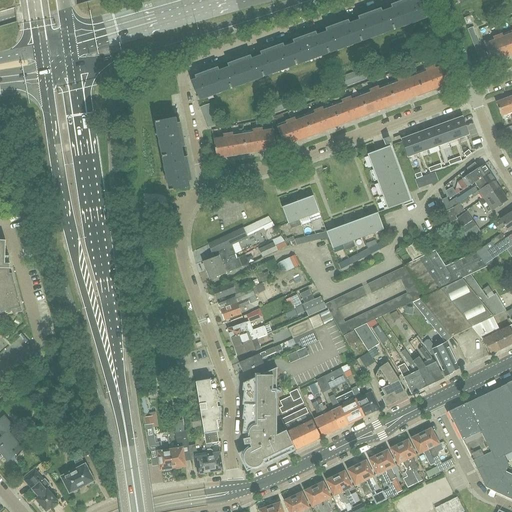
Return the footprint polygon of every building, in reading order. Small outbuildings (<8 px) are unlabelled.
[(38,0),(0,11),(0,12),(14,9),(15,16),(16,23),(0,27),(0,28),(96,0),(94,0),(77,5),(76,0),(38,0)] [(392,8),(387,10),(394,29),(427,17),(426,14),(420,0),(414,0),(415,0),(414,0),(408,0),(408,1),(397,5),(396,2),(390,5),(392,8)] [(361,41),(394,29),(387,10),(382,12),(381,8),(375,10),(376,13),(364,17),(364,14),(358,16),(359,20),(354,22),(361,41)] [(467,25),(472,23),(470,16),(464,18),(467,25)] [(326,32),(322,34),(329,53),(361,41),(354,22),(350,24),(348,20),(342,22),(343,24),(332,28),(331,26),(325,28),(326,32)] [(474,27),(468,29),(481,61),(486,59),(474,27)] [(294,44),(289,45),(296,65),(329,53),(322,34),(317,35),(316,32),(310,34),(310,36),(299,40),(298,38),(292,40),(294,44)] [(431,54),(440,51),(432,32),(423,35),(431,54)] [(511,34),(504,37),(503,34),(498,36),(506,57),(506,56),(511,54),(511,55),(511,54),(511,34)] [(506,57),(498,36),(493,38),(494,41),(485,45),(492,62),(500,59),(500,58),(505,56),(506,57)] [(256,57),(263,76),(296,65),(289,45),(284,47),(283,43),(277,45),(278,48),(267,52),(266,50),(260,52),(261,56),(256,57)] [(228,67),(224,69),(230,88),(263,76),(256,57),(252,59),(250,55),(244,57),(245,60),(234,64),(233,61),(227,64),(228,67)] [(452,84),(445,65),(435,69),(434,66),(430,68),(438,89),(437,88),(443,86),(443,87),(444,87),(452,84)] [(196,79),(191,81),(197,97),(196,97),(197,100),(230,88),(224,69),(219,71),(218,67),(212,69),(213,72),(201,75),(200,73),(194,75),(196,79)] [(438,89),(430,68),(425,70),(426,73),(417,76),(424,94),(431,91),(432,91),(431,90),(437,88),(437,89),(438,89)] [(343,77),(346,86),(366,79),(362,70),(343,77)] [(416,97),(424,94),(417,76),(407,80),(406,77),(402,78),(410,99),(410,98),(415,96),(415,97),(416,97)] [(410,99),(402,78),(397,80),(398,83),(389,87),(396,105),(403,102),(404,102),(404,100),(409,98),(409,100),(410,99)] [(396,105),(389,87),(379,90),(378,87),(374,89),(382,110),(382,109),(387,107),(388,108),(388,107),(396,105)] [(382,110),(374,89),(369,91),(370,93),(361,97),(368,115),(376,112),(376,111),(381,109),(382,110)] [(268,105),(272,114),(292,106),(288,97),(268,105)] [(368,115),(361,97),(351,100),(350,98),(346,99),(354,120),(353,119),(359,117),(359,118),(360,118),(368,115)] [(511,111),(511,109),(508,98),(496,103),(501,116),(511,111)] [(354,120),(346,99),(341,101),(342,104),(333,107),(340,125),(347,123),(348,123),(348,121),(353,119),(353,121),(354,120)] [(207,128),(211,126),(217,124),(209,105),(200,108),(207,128)] [(332,128),(340,125),(333,107),(323,111),(322,108),(318,110),(326,131),(326,130),(331,128),(331,129),(332,128)] [(326,131),(318,110),(313,112),(314,114),(305,118),(312,136),(320,133),(320,132),(325,130),(325,131),(326,131)] [(162,157),(182,152),(181,148),(185,147),(184,141),(181,141),(179,130),(181,129),(180,123),(176,124),(175,118),(155,122),(162,157)] [(312,136),(305,118),(296,121),(295,118),(290,120),(298,141),(298,140),(303,138),(304,139),(312,136)] [(462,118),(452,121),(458,138),(468,134),(462,118)] [(298,141),(290,120),(285,122),(286,125),(277,128),(284,146),(292,143),(292,144),(292,143),(292,142),(297,140),(298,141)] [(448,142),(458,138),(452,121),(442,125),(448,142)] [(438,145),(448,142),(442,125),(432,129),(438,145)] [(261,151),(257,129),(252,130),(253,133),(243,134),(246,154),(254,153),(255,152),(255,151),(260,150),(260,152),(261,151)] [(267,150),(276,149),(272,130),(262,131),(262,129),(257,129),(261,151),(261,150),(267,149),(267,151),(267,150)] [(438,145),(432,129),(422,132),(428,149),(438,145)] [(428,149),(422,132),(412,136),(418,153),(428,149)] [(246,154),(243,134),(233,136),(233,133),(228,134),(231,156),(232,156),(232,155),(237,154),(237,155),(238,155),(246,154)] [(223,138),(213,139),(217,159),(225,157),(226,157),(225,156),(231,155),(231,156),(228,134),(223,135),(223,138)] [(412,136),(402,140),(403,142),(408,156),(418,153),(412,136)] [(383,140),(385,145),(391,143),(389,137),(383,140)] [(379,195),(382,194),(383,197),(380,198),(384,209),(387,208),(388,210),(410,201),(390,146),(367,155),(368,157),(365,158),(369,168),(372,167),(373,170),(370,171),(374,182),(377,181),(378,184),(375,185),(379,195)] [(182,152),(162,157),(169,191),(189,187),(188,182),(192,181),(190,175),(188,175),(185,163),(188,163),(187,157),(183,158),(182,152)] [(471,185),(474,183),(489,173),(484,164),(462,178),(468,187),(471,185)] [(438,182),(435,173),(416,180),(415,180),(418,189),(438,182)] [(489,173),(474,183),(476,186),(469,190),(472,195),(479,190),(494,180),(489,173)] [(484,198),(499,188),(494,180),(479,190),(472,195),(474,197),(479,194),(482,199),(484,198)] [(450,199),(457,194),(455,191),(453,187),(446,191),(450,199)] [(486,213),(507,200),(499,188),(484,198),(482,199),(479,201),(486,213)] [(309,216),(319,212),(313,196),(303,200),(309,216)] [(457,197),(449,202),(447,197),(442,199),(447,210),(451,208),(460,202),(457,197)] [(298,220),(309,216),(303,200),(292,204),(298,220)] [(292,204),(282,207),(288,224),(298,220),(292,204)] [(456,216),(464,211),(459,204),(453,208),(451,209),(455,216),(456,216)] [(456,216),(455,216),(451,209),(453,208),(442,212),(447,225),(456,220),(458,220),(457,219),(456,216)] [(467,212),(457,219),(458,220),(456,220),(460,228),(468,239),(480,231),(472,220),(467,212)] [(508,231),(511,228),(511,212),(501,220),(501,221),(495,225),(498,230),(501,227),(502,228),(505,226),(508,231)] [(378,213),(367,217),(373,233),(384,230),(378,213)] [(363,237),(373,233),(367,217),(357,221),(363,237)] [(357,221),(347,224),(353,241),(363,237),(357,221)] [(347,224),(336,228),(343,245),(353,241),(347,224)] [(214,257),(203,262),(206,271),(229,262),(237,258),(236,255),(235,254),(232,245),(238,242),(248,238),(246,234),(244,229),(244,228),(209,244),(212,251),(214,257)] [(326,232),(327,233),(328,238),(332,249),(343,245),(336,228),(326,232)] [(296,246),(328,238),(327,233),(294,240),(296,246)] [(413,261),(405,266),(417,285),(424,297),(421,299),(413,303),(445,342),(435,347),(433,348),(429,350),(432,355),(436,354),(443,369),(442,369),(445,377),(453,373),(453,371),(459,368),(446,341),(451,337),(472,327),(473,327),(478,324),(481,323),(489,319),(493,317),(502,313),(506,311),(505,310),(496,294),(494,295),(488,298),(482,291),(471,274),(487,266),(486,263),(493,258),(494,258),(507,249),(511,246),(511,234),(504,239),(494,246),(491,242),(477,251),(476,252),(445,266),(435,250),(426,255),(413,261)] [(277,251),(287,246),(285,242),(280,237),(272,240),(273,243),(259,249),(262,257),(277,251)] [(0,304),(2,311),(0,311),(0,312),(12,309),(13,314),(22,311),(12,273),(9,273),(9,263),(5,263),(5,240),(0,240),(0,304)] [(389,245),(387,240),(338,265),(340,270),(389,245)] [(229,262),(206,271),(210,280),(210,279),(225,274),(242,267),(239,258),(237,259),(237,258),(229,262)] [(283,273),(294,268),(289,258),(279,263),(283,273)] [(276,263),(268,266),(271,272),(278,268),(276,263)] [(410,275),(404,267),(400,269),(404,278),(410,275)] [(400,269),(395,271),(399,280),(401,279),(404,278),(400,269)] [(390,273),(395,282),(399,280),(395,271),(390,273)] [(390,273),(386,276),(390,285),(395,282),(390,273)] [(401,279),(403,284),(413,279),(410,275),(404,278),(401,279)] [(386,276),(381,278),(386,287),(390,285),(386,276)] [(381,278),(376,280),(381,289),(386,287),(381,278)] [(405,289),(416,284),(413,279),(403,284),(405,289)] [(372,282),(376,291),(381,289),(376,280),(372,282)] [(235,295),(251,288),(249,283),(240,286),(239,284),(233,286),(232,282),(213,289),(217,300),(234,294),(235,295)] [(376,291),(372,282),(367,285),(372,294),(376,291)] [(262,283),(251,288),(235,295),(218,302),(218,303),(220,309),(224,320),(225,320),(242,314),(240,309),(258,301),(255,295),(265,291),(262,283)] [(405,289),(407,293),(418,288),(416,285),(416,284),(405,289)] [(488,286),(482,291),(488,298),(494,295),(488,286)] [(358,289),(362,298),(367,296),(363,287),(358,289)] [(407,293),(412,302),(423,297),(418,288),(407,293)] [(354,291),(358,300),(362,298),(358,289),(354,291)] [(304,304),(314,300),(309,290),(300,294),(304,304)] [(349,293),(353,302),(358,300),(354,291),(349,293)] [(344,295),(349,304),(353,302),(349,293),(344,295)] [(407,293),(403,295),(407,304),(412,302),(407,293)] [(301,304),(297,295),(286,300),(291,310),(295,308),(295,307),(301,304)] [(344,307),(349,304),(344,295),(340,297),(344,307)] [(399,297),(403,306),(407,304),(403,295),(399,297)] [(322,297),(321,297),(294,309),(297,315),(306,311),(308,317),(327,309),(322,297)] [(339,309),(344,307),(340,297),(335,300),(339,309)] [(399,297),(394,300),(398,309),(403,306),(399,297)] [(335,311),(339,309),(335,300),(331,302),(335,311)] [(390,302),(394,311),(398,309),(394,300),(390,302)] [(335,311),(331,302),(325,304),(330,313),(335,311)] [(394,311),(390,302),(385,304),(390,313),(394,311)] [(390,313),(385,304),(381,306),(385,315),(390,313)] [(381,306),(377,308),(381,317),(385,315),(381,306)] [(414,308),(407,307),(406,313),(406,314),(413,315),(414,308)] [(381,317),(377,308),(372,310),(376,319),(381,317)] [(333,317),(341,313),(339,309),(335,311),(330,313),(333,317)] [(376,319),(372,310),(368,312),(372,321),(376,319)] [(363,314),(368,323),(372,321),(368,312),(363,314)] [(344,318),(341,313),(333,317),(335,322),(344,318)] [(288,329),(293,339),(314,330),(314,329),(331,322),(327,314),(320,317),(319,315),(309,320),(288,329)] [(368,323),(363,314),(359,316),(363,325),(368,323)] [(359,316),(354,318),(359,327),(363,325),(359,316)] [(493,317),(489,319),(497,332),(500,339),(503,337),(507,346),(511,343),(511,332),(509,327),(500,331),(493,317)] [(344,318),(335,322),(338,326),(346,322),(344,318)] [(359,327),(354,318),(350,320),(354,329),(359,327)] [(481,323),(478,324),(486,338),(483,339),(482,340),(487,349),(489,348),(492,354),(500,350),(507,346),(503,337),(500,339),(497,332),(489,319),(481,323)] [(346,322),(350,332),(354,329),(350,320),(346,322)] [(249,321),(234,327),(228,329),(231,338),(248,332),(253,330),(249,321)] [(346,322),(338,326),(343,335),(350,332),(346,322)] [(367,324),(355,330),(368,351),(380,344),(367,324)] [(231,338),(234,347),(256,339),(267,334),(264,326),(253,330),(248,332),(231,338)] [(381,339),(387,336),(382,326),(376,329),(381,339)] [(295,344),(316,335),(314,330),(293,339),(295,344)] [(359,341),(353,331),(344,336),(350,346),(359,341)] [(261,349),(258,339),(268,335),(267,334),(256,339),(234,347),(237,356),(252,351),(253,352),(261,349)] [(419,338),(413,342),(417,348),(423,344),(419,338)] [(369,352),(373,358),(379,354),(374,347),(368,351),(369,352)] [(239,363),(244,372),(262,364),(260,359),(275,352),(273,348),(239,363)] [(408,359),(410,357),(409,355),(404,348),(400,351),(405,358),(408,361),(409,361),(408,359)] [(364,355),(371,365),(375,362),(373,358),(369,352),(364,355)] [(427,361),(432,359),(427,352),(422,355),(427,361)] [(364,355),(360,358),(366,368),(371,365),(364,355)] [(419,389),(427,386),(419,370),(413,361),(410,357),(408,359),(409,361),(408,361),(415,372),(412,373),(411,374),(419,389)] [(419,357),(413,361),(419,370),(427,386),(435,382),(430,372),(429,372),(426,367),(419,357)] [(435,382),(443,378),(435,362),(426,367),(429,372),(430,372),(435,382)] [(391,384),(390,385),(391,387),(398,400),(407,396),(399,380),(388,363),(380,367),(391,384)] [(341,367),(343,372),(344,373),(352,369),(349,364),(341,367)] [(411,374),(409,375),(403,364),(398,367),(411,393),(419,389),(411,374)] [(296,450),(296,449),(288,432),(287,432),(286,430),(276,434),(276,429),(273,429),(273,390),(276,390),(276,367),(243,383),(242,390),(245,391),(245,396),(243,396),(242,405),(245,405),(245,411),(243,411),(242,419),(245,419),(245,425),(243,425),(242,433),(244,434),(248,434),(248,437),(243,439),(244,444),(249,443),(251,447),(238,453),(247,471),(264,463),(265,464),(295,449),(295,450),(296,450)] [(348,381),(344,373),(343,372),(326,380),(327,382),(331,389),(348,381)] [(324,376),(317,381),(319,386),(327,382),(326,380),(325,376),(324,376)] [(220,401),(215,389),(212,390),(210,379),(195,381),(206,444),(210,443),(219,442),(217,431),(219,431),(217,420),(220,420),(220,406),(217,407),(217,402),(219,402),(220,401)] [(317,381),(308,385),(311,390),(319,386),(317,381)] [(467,403),(448,412),(449,414),(462,440),(463,440),(468,442),(473,451),(469,453),(477,469),(485,486),(485,487),(486,487),(496,492),(506,471),(509,465),(507,461),(511,458),(511,381),(484,395),(467,403)] [(365,395),(373,412),(380,409),(372,392),(373,391),(368,382),(364,384),(368,393),(365,395)] [(387,405),(398,400),(391,387),(390,385),(382,388),(383,391),(380,392),(387,405)] [(373,412),(365,395),(362,396),(357,387),(352,389),(357,399),(365,416),(373,412)] [(289,393),(290,396),(280,401),(282,406),(279,408),(282,413),(304,403),(297,389),(289,393)] [(340,407),(334,395),(329,397),(335,409),(331,411),(339,428),(348,424),(340,407)] [(357,399),(340,407),(348,424),(365,416),(357,399)] [(322,403),(318,405),(323,415),(332,432),(339,428),(331,411),(327,413),(322,403)] [(323,415),(318,405),(314,407),(319,417),(314,419),(323,437),(332,432),(323,415)] [(306,407),(281,419),(284,424),(308,413),(306,407)] [(17,457),(23,449),(8,432),(13,427),(4,416),(0,419),(0,431),(4,436),(0,439),(0,446),(0,447),(0,451),(8,460),(15,454),(17,457)] [(312,441),(321,437),(312,420),(304,424),(312,441)] [(183,422),(174,424),(175,433),(185,432),(183,422)] [(304,424),(296,428),(304,445),(312,441),(304,424)] [(296,428),(288,432),(296,449),(304,445),(296,428)] [(436,463),(437,467),(440,472),(442,471),(455,465),(452,459),(442,464),(438,456),(433,446),(438,443),(437,442),(439,441),(437,436),(435,438),(431,429),(430,429),(429,428),(424,430),(424,432),(421,434),(436,464),(436,463)] [(170,450),(173,470),(180,469),(179,467),(185,466),(183,452),(184,452),(183,449),(189,448),(190,457),(191,457),(191,459),(189,447),(188,447),(186,432),(185,432),(175,433),(178,449),(170,450)] [(423,450),(429,461),(431,466),(436,464),(421,434),(417,435),(417,434),(412,436),(413,438),(411,438),(419,453),(423,450)] [(167,471),(173,470),(170,450),(163,451),(161,442),(158,443),(157,437),(155,436),(150,437),(151,448),(156,447),(157,456),(158,456),(160,470),(166,469),(167,471)] [(83,458),(89,455),(82,440),(76,443),(83,458)] [(403,443),(400,444),(413,471),(419,468),(412,456),(416,454),(408,440),(407,441),(406,440),(403,441),(403,443)] [(210,443),(206,444),(207,448),(210,471),(215,471),(216,472),(221,471),(222,470),(223,470),(220,453),(213,454),(212,450),(210,449),(209,450),(209,449),(211,447),(210,443)] [(408,487),(419,482),(415,476),(413,471),(400,444),(397,446),(395,445),(392,446),(392,448),(391,448),(398,463),(402,461),(407,470),(405,471),(408,476),(405,477),(407,481),(405,482),(408,487)] [(203,456),(202,455),(197,456),(195,446),(189,447),(191,459),(196,459),(198,473),(199,473),(201,475),(204,474),(205,472),(210,471),(207,448),(203,449),(203,453),(205,455),(203,456)] [(381,453),(379,455),(392,482),(398,493),(402,491),(396,477),(390,467),(395,465),(387,450),(387,451),(385,450),(381,451),(381,453)] [(392,482),(379,455),(375,456),(374,455),(371,457),(370,459),(369,459),(377,474),(381,472),(386,482),(388,486),(391,485),(390,483),(392,482)] [(70,492),(93,480),(82,458),(74,462),(78,468),(62,477),(70,492)] [(360,464),(357,465),(371,492),(375,490),(369,477),(373,476),(365,461),(364,461),(363,460),(360,462),(360,464)] [(371,492),(357,465),(354,467),(352,466),(349,467),(349,469),(348,470),(356,484),(360,482),(366,495),(371,492)] [(440,472),(437,467),(426,472),(429,478),(440,472)] [(57,504),(56,502),(57,501),(47,490),(46,491),(45,490),(50,485),(45,479),(43,480),(35,471),(25,480),(39,497),(36,499),(42,506),(40,507),(44,511),(46,510),(51,506),(52,508),(57,504)] [(338,475),(336,476),(349,504),(350,503),(352,506),(355,505),(347,489),(351,486),(344,472),(343,472),(341,471),(338,473),(338,475)] [(496,492),(506,496),(511,483),(511,474),(506,471),(496,492)] [(348,505),(349,504),(336,476),(333,477),(331,476),(328,478),(328,480),(327,481),(334,495),(338,493),(344,504),(346,503),(348,505)] [(326,511),(330,511),(332,511),(326,499),(330,497),(323,483),(322,483),(320,482),(317,483),(316,485),(314,487),(326,511)] [(326,511),(314,487),(311,488),(309,487),(306,489),(306,491),(305,491),(312,506),(316,504),(320,511),(326,511)] [(295,496),(293,497),(300,511),(310,511),(302,493),(301,493),(299,492),(295,494),(295,496)] [(300,511),(293,497),(290,498),(288,497),(285,499),(285,501),(284,501),(289,511),(300,511)] [(435,508),(436,511),(462,511),(464,511),(457,497),(435,508)] [(274,505),(270,506),(272,511),(283,511),(280,503),(279,503),(278,501),(273,503),(274,505)]
